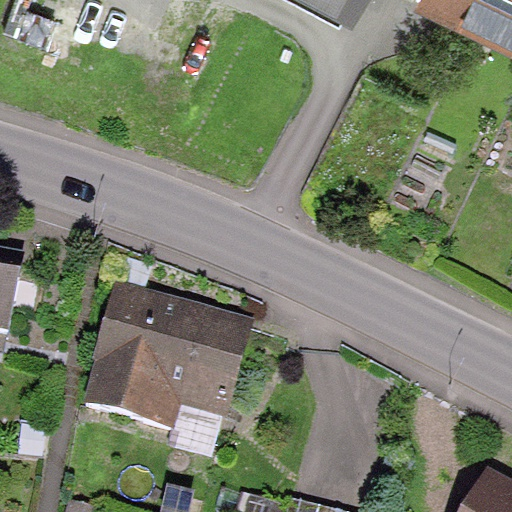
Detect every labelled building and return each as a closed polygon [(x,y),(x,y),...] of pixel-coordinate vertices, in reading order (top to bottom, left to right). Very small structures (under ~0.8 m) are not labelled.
[(511,0),(462,0),(511,25),(511,0)] [(0,363),(35,232),(0,222),(0,363)] [(263,316),(126,272),(86,392),(176,422),(185,392),(233,407),(263,316)] [(511,511),(511,455),(492,446),(460,511),(511,511)] [(377,511),(379,510),(289,487),(282,511),(377,511)]
